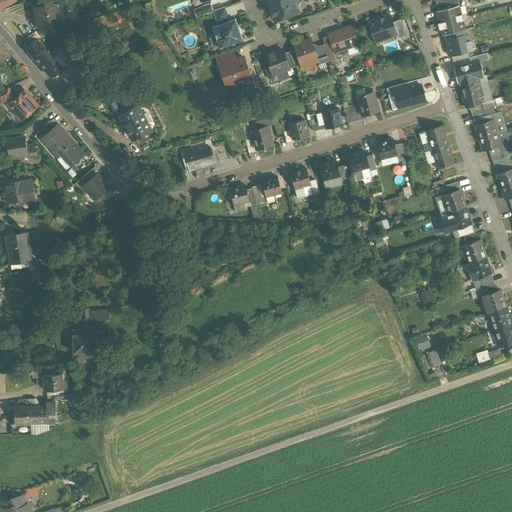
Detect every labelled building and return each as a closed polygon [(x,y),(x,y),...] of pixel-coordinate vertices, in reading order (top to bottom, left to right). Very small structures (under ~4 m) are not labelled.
[(270,0),(273,7),(271,8),(275,20),(284,17),(284,18),(287,20),(290,18),(292,16),(291,14),(292,14),(289,5),(293,4),(291,0),(270,0)] [(457,0),(455,0),(440,4),(442,10),(459,5),(457,0)] [(62,2),(35,8),(40,28),(66,22),(62,2)] [(210,2),(193,8),(196,16),(213,10),(210,2)] [(442,10),(436,11),(439,23),(462,17),(459,5),(442,10)] [(213,10),(218,24),(226,21),(225,19),(229,18),(225,6),(213,10)] [(389,15),(369,22),(372,31),(370,34),(374,36),(375,38),(381,36),(382,36),(383,39),(395,35),(396,34),(392,23),(389,15)] [(402,18),(408,33),(411,31),(405,17),(402,18)] [(462,17),(439,23),(438,23),(438,26),(440,26),(442,35),(447,34),(465,30),(462,17)] [(218,24),(213,26),(220,46),(242,39),(235,18),(226,21),(218,24)] [(401,20),(392,23),(396,34),(395,35),(397,40),(407,36),(401,20)] [(351,25),(328,34),(329,36),(334,51),(346,47),(347,48),(358,44),(351,25)] [(450,56),(452,55),(467,52),(473,50),(469,33),(466,34),(465,30),(447,34),(448,38),(445,39),(450,56)] [(37,31),(26,39),(32,45),(37,40),(39,43),(44,39),(37,31)] [(329,36),(323,38),(328,53),(334,51),(329,36)] [(310,38),(294,44),(304,72),(313,69),(311,62),(318,60),(312,42),(310,38)] [(32,45),(27,49),(29,51),(39,43),(37,40),(32,45)] [(319,45),(312,42),(318,60),(323,58),(323,56),(327,54),(324,43),(319,45)] [(29,51),(28,52),(40,65),(50,56),(39,43),(29,51)] [(0,63),(9,59),(0,46),(0,63)] [(233,48),(216,54),(220,65),(222,64),(222,63),(236,58),(233,48)] [(282,48),(266,54),(273,73),(289,68),(288,67),(283,52),(282,48)] [(290,50),(283,52),(288,67),(295,65),(290,50)] [(453,62),(469,58),(467,52),(452,55),(453,62)] [(487,53),(469,58),(470,63),(480,61),(488,59),(487,53)] [(236,58),(222,63),(222,64),(226,73),(226,74),(227,74),(234,77),(236,82),(251,77),(244,55),(236,58)] [(50,56),(40,65),(52,79),(54,77),(61,71),(62,70),(50,56)] [(470,63),(453,68),(456,83),(459,82),(460,88),(477,84),(479,83),(478,77),(484,76),(480,61),(470,63)] [(70,68),(60,77),(65,82),(75,74),(70,68)] [(61,71),(54,77),(55,79),(62,73),(61,71)] [(75,74),(65,82),(72,90),(84,80),(77,72),(75,74)] [(394,93),(408,89),(407,83),(389,87),(391,95),(394,94),(394,93)] [(477,84),(460,88),(464,100),(463,100),(463,101),(464,101),(483,96),(483,95),(481,96),(477,84)] [(394,94),(398,108),(426,101),(422,86),(408,89),(394,93),(394,94)] [(8,89),(0,92),(0,105),(1,106),(13,96),(8,89)] [(372,92),(357,96),(359,105),(362,116),(379,112),(376,99),(374,99),(372,92)] [(25,93),(9,106),(16,116),(19,114),(23,119),(24,119),(24,120),(27,120),(31,117),(31,114),(30,114),(37,108),(25,93)] [(483,96),(464,101),(465,108),(481,103),(484,102),(483,96)] [(500,97),(489,100),(490,107),(491,107),(502,104),(500,97)] [(484,102),(481,103),(483,109),(490,107),(489,100),(484,102)] [(481,103),(469,106),(471,113),(483,109),(481,103)] [(359,105),(344,109),(347,123),(363,119),(362,116),(359,105)] [(138,106),(120,115),(132,139),(134,138),(150,129),(138,106)] [(483,109),(471,113),(473,118),(492,113),(493,113),(491,107),(490,107),(483,109)] [(338,109),(322,113),(325,129),(342,125),(342,124),(341,124),(338,110),(338,109)] [(322,113),(309,116),(313,132),(325,129),(322,113)] [(492,113),(473,118),(475,125),(479,138),(498,132),(498,131),(492,113)] [(304,120),(290,123),(292,130),(290,131),(292,139),(308,136),(304,120)] [(52,121),(38,134),(42,139),(57,127),(52,121)] [(442,125),(426,130),(428,138),(429,138),(433,150),(447,145),(445,138),(446,138),(442,125)] [(74,145),(58,126),(57,127),(42,139),(41,140),(50,151),(53,148),(59,156),(65,150),(66,152),(73,146),(74,145)] [(266,126),(251,131),(253,139),(257,151),(273,146),(270,134),(268,134),(266,126)] [(150,129),(134,138),(138,145),(154,137),(150,129)] [(290,130),(283,132),(286,145),(293,143),(292,139),(290,131),(290,130)] [(510,149),(504,130),(502,130),(498,131),(498,132),(496,133),(499,145),(501,145),(502,145),(500,145),(502,152),(510,149)] [(498,132),(479,138),(482,150),(482,151),(489,149),(500,145),(502,145),(501,145),(499,145),(496,133),(498,132)] [(24,138),(5,141),(8,158),(26,155),(27,155),(26,146),(24,138)] [(253,139),(245,142),(250,157),(258,154),(257,151),(253,139)] [(393,139),(377,143),(380,157),(388,155),(388,158),(396,156),(397,156),(395,145),(393,139)] [(400,144),(395,145),(397,156),(396,156),(397,159),(404,157),(400,144)] [(34,145),(26,146),(27,155),(26,155),(27,158),(36,156),(34,145)] [(447,145),(433,150),(437,161),(435,161),(438,169),(454,164),(450,151),(450,152),(447,145)] [(500,145),(489,149),(491,155),(502,152),(500,145)] [(82,157),(73,146),(66,152),(62,155),(72,166),(82,157)] [(210,147),(194,152),(193,148),(182,151),(189,173),(190,172),(190,171),(209,164),(210,166),(215,165),(210,147)] [(511,153),(510,149),(502,152),(504,158),(510,156),(511,154),(511,153)] [(365,152),(348,156),(352,169),(359,167),(360,170),(369,168),(366,158),(365,152)] [(502,152),(491,155),(493,161),(494,161),(504,158),(502,152)] [(373,156),(366,158),(369,168),(369,172),(376,170),(373,156)] [(504,158),(494,161),(496,167),(506,164),(504,158)] [(335,160),(319,165),(322,179),(330,177),(330,179),(339,177),(337,168),(335,160)] [(506,164),(496,167),(498,173),(511,168),(511,161),(511,162),(506,164)] [(343,166),(337,168),(339,177),(340,181),(346,179),(343,166)] [(369,168),(360,170),(359,167),(352,169),(355,181),(371,177),(369,172),(369,168)] [(511,168),(498,173),(497,174),(500,186),(511,182),(511,168)] [(305,169),(291,173),(290,173),(293,187),(301,185),(301,187),(310,185),(309,183),(306,169),(305,169)] [(96,176),(83,187),(95,201),(108,190),(96,176)] [(277,178),(261,182),(265,196),(272,194),(272,196),(281,194),(277,178)] [(31,180),(19,182),(3,184),(7,204),(23,201),(23,203),(35,201),(31,180)] [(315,181),(309,183),(310,185),(312,195),(318,193),(315,181)] [(456,182),(439,187),(441,193),(447,190),(447,191),(458,187),(456,182)] [(511,182),(500,186),(505,199),(508,198),(511,196),(511,182)] [(310,185),(301,187),(301,185),(293,187),(296,199),(312,195),(310,185)] [(245,187),(229,191),(233,205),(240,204),(241,206),(243,205),(248,204),(249,203),(246,192),(245,187)] [(260,187),(252,189),(252,191),(256,206),(264,204),(260,187)] [(460,189),(444,194),(447,204),(445,204),(447,212),(465,206),(460,189)] [(252,191),(246,192),(249,203),(248,204),(249,208),(256,206),(252,191)] [(240,204),(233,205),(235,214),(245,212),(243,205),(241,206),(240,204)] [(447,212),(446,212),(447,215),(447,216),(448,218),(441,220),(444,232),(471,224),(466,206),(465,206),(447,212)] [(376,228),(389,226),(388,219),(375,221),(376,228)] [(471,224),(459,228),(461,236),(472,232),(473,232),(471,224)] [(461,236),(455,238),(457,244),(474,238),(472,232),(461,236)] [(26,233),(15,234),(16,238),(5,240),(9,266),(20,264),(30,262),(26,233)] [(479,239),(463,244),(467,254),(465,255),(467,263),(469,262),(485,257),(479,239)] [(485,257),(469,262),(472,271),(470,272),(472,279),(490,273),(485,257)] [(467,263),(459,265),(465,281),(472,279),(470,272),(472,271),(469,262),(467,263)] [(491,276),(474,282),(476,288),(483,286),(493,283),(491,276)] [(493,283),(483,286),(485,292),(495,288),(493,283)] [(423,291),(426,301),(435,298),(432,288),(423,291)] [(500,290),(484,295),(487,305),(485,305),(488,313),(490,312),(506,307),(500,290)] [(506,307),(490,312),(493,322),(491,322),(493,330),(495,329),(511,324),(506,307)] [(109,320),(109,311),(90,311),(90,320),(109,320)] [(511,325),(511,324),(495,329),(498,339),(496,339),(499,347),(511,342),(511,325)] [(82,335),(82,329),(73,329),(73,353),(82,353),(82,357),(91,357),(91,335),(82,335)] [(427,335),(416,338),(419,348),(430,345),(427,335)] [(499,349),(489,353),(491,359),(501,355),(499,349)] [(441,364),(437,351),(429,354),(434,367),(441,364)] [(61,374),(45,375),(46,392),(63,390),(61,374)] [(55,403),(49,403),(49,408),(46,408),(47,424),(55,422),(55,403)] [(46,408),(14,408),(15,423),(13,423),(13,427),(15,427),(15,425),(36,424),(47,424),(46,408)] [(47,424),(36,424),(36,434),(37,435),(49,430),(47,424)] [(27,511),(22,496),(10,500),(10,502),(8,503),(6,505),(7,508),(5,508),(6,511),(27,511)]
